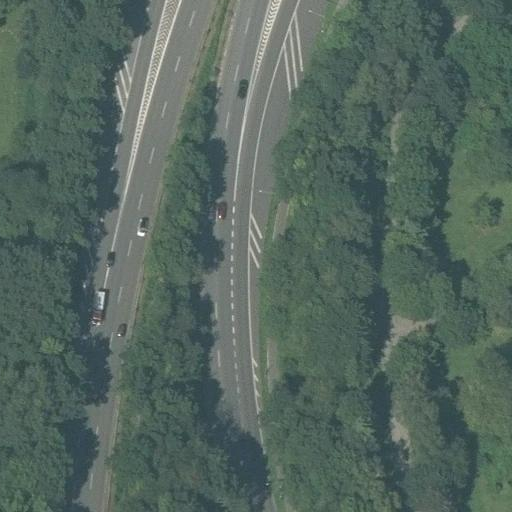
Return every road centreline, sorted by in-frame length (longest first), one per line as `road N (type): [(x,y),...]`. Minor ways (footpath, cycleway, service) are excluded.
road 1 (trunk): [(196,0),(143,176),(116,306)]
road 2 (trunk): [(158,0),(119,170),(116,306)]
road 3 (trunk): [(221,282),(292,0)]
road 4 (trunk): [(221,282),(225,142),(253,0)]
road 5 (trunk): [(253,511),(221,282)]
road 6 (trunk): [(116,306),(88,511)]
